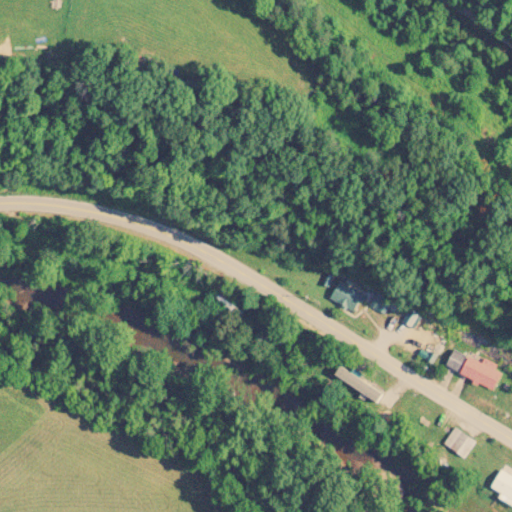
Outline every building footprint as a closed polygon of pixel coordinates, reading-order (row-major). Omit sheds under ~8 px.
[(362,297),(335,284),(326,302),(352,315),(362,297)] [(206,302),(232,317),(237,308),(211,293),(206,302)] [(440,368),(487,392),(499,368),(482,359),(479,365),(449,350),(440,368)] [(441,443),(459,459),(471,445),(454,430),(441,443)] [(511,472),(502,465),(482,490),(510,511),(511,508),(511,472)]
